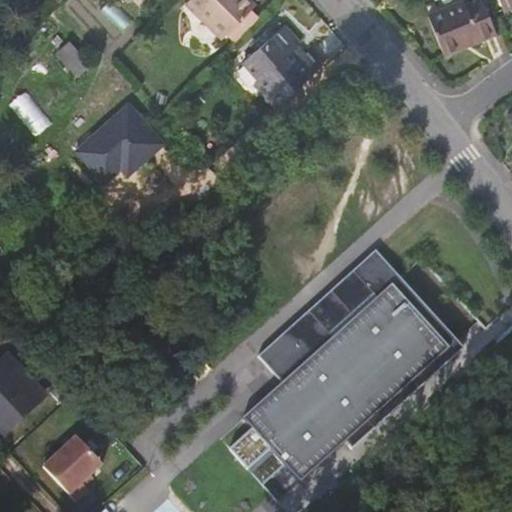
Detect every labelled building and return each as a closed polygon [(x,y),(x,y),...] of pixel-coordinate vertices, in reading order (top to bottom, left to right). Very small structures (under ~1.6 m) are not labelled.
[(250,10),(255,5),(249,0),(188,0),(186,3),(221,39),(225,34),(250,10)] [(479,41),(496,34),(482,0),(477,0),(465,5),(463,1),(427,16),(443,55),(463,47),(461,43),(477,36),(479,41)] [(511,0),(498,0),(503,10),(511,6),(511,0)] [(259,18),(250,10),(225,34),(234,43),(259,18)] [(275,107),(313,74),(300,59),(298,60),(291,51),(300,43),(284,25),(274,34),(265,43),(255,51),(242,62),(258,79),(254,83),(275,107)] [(265,43),(274,34),(269,29),(260,37),(265,43)] [(265,43),(260,37),(251,45),(255,51),(265,43)] [(57,53),(77,75),(89,64),(68,42),(57,53)] [(14,103),(37,127),(50,114),(27,90),(14,103)] [(375,251),(308,311),(314,317),(380,256),(375,251)] [(281,384),(242,419),(297,481),(439,352),(442,354),(457,341),(380,256),(314,317),(308,311),(257,357),(273,374),(278,370),(287,379),(281,384)] [(439,352),(297,481),(300,484),(345,443),(352,450),(464,349),(457,341),(442,354),(439,352)] [(2,356),(0,358),(0,432),(4,436),(43,400),(2,356)] [(42,468),(74,503),(87,491),(81,485),(101,466),(75,438),(42,468)]
